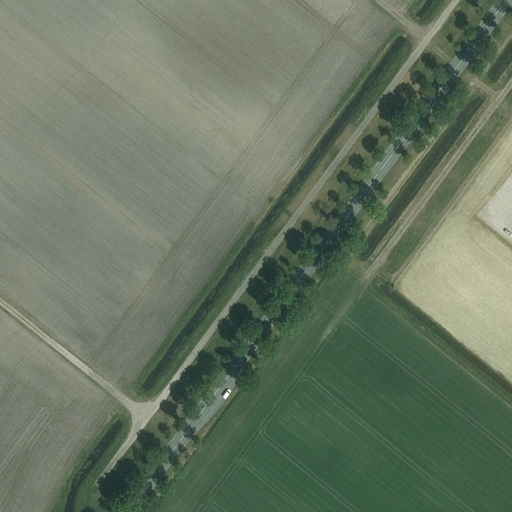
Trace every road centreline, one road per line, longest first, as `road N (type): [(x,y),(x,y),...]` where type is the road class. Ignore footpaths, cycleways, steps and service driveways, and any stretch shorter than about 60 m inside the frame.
road 1 (primary): [(129,511),(506,0)]
road 2 (unclassified): [(109,468),(456,0)]
